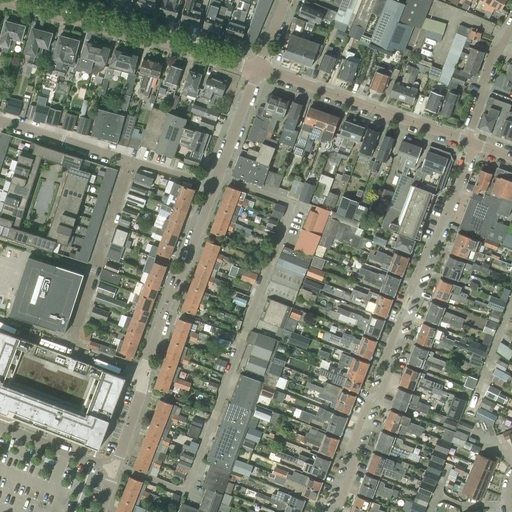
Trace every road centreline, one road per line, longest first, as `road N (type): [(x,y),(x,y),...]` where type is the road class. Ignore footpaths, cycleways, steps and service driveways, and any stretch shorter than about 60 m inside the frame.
road 1 (residential): [(115,469),(187,493),(292,204),(217,177)]
road 2 (residential): [(331,511),(366,404),(380,397),(388,375),(385,364),(426,249),(474,144)]
road 3 (residential): [(115,469),(213,187)]
road 4 (residential): [(258,69),(13,0)]
road 5 (residential): [(213,187),(0,120)]
road 6 (residential): [(467,141),(258,69)]
road 7 (unclassified): [(115,469),(0,427)]
road 8 (residential): [(467,141),(480,84),(511,30)]
